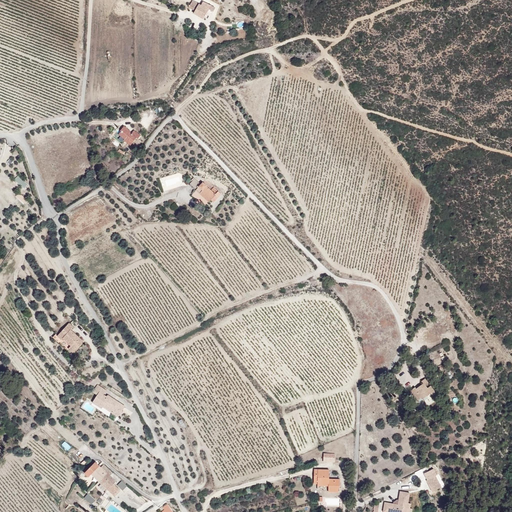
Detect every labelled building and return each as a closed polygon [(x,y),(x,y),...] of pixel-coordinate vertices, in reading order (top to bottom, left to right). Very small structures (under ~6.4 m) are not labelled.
[(134,131),(125,125),(117,137),(132,146),(137,138),(132,134),(134,131)] [(222,195),(205,181),(193,192),(211,207),(222,195)] [(72,324),(59,336),(62,344),(76,354),(86,343),(73,331),(75,328),(72,324)] [(423,403),(437,391),(427,379),(413,387),(423,403)] [(102,389),(93,403),(122,419),(128,407),(102,389)] [(68,451),(72,448),(66,441),(62,445),(68,451)] [(323,453),(323,461),(335,461),(335,452),(323,453)] [(97,461),(87,471),(113,497),(122,489),(97,461)] [(330,468),(315,469),(312,486),(328,489),(328,494),(340,494),(342,480),(330,476),(330,468)] [(435,475),(425,480),(431,491),(441,486),(435,475)] [(133,501),(130,505),(136,511),(144,502),(129,489),(125,494),(133,501)] [(398,503),(385,500),(382,511),(412,511),(413,493),(401,490),(398,503)] [(91,504),(95,500),(88,493),(84,497),(91,504)] [(161,511),(172,511),(168,503),(163,506),(164,509),(161,511)]
